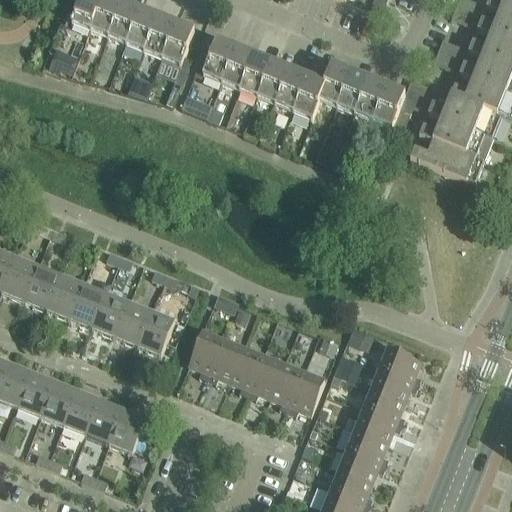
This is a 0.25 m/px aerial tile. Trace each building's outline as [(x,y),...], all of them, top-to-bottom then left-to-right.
[(94,0),(84,0),(84,1),(72,30),(90,37),(104,4),(94,0)] [(390,0),(378,0),(376,5),(386,9),(390,0)] [(511,0),(506,0),(503,9),(490,4),(486,14),(499,19),(500,19),(511,23),(511,0)] [(470,6),(461,2),(456,14),(466,18),(470,6)] [(122,11),(104,4),(90,37),(108,45),(122,11)] [(375,5),(371,15),(381,20),(386,9),(376,5),(375,5)] [(480,10),(470,6),(466,18),(475,22),(480,10)] [(141,19),(122,11),(108,45),(127,52),(141,19)] [(466,18),(456,14),(451,26),(461,30),(466,18)] [(475,22),(466,18),(461,30),(470,34),(475,22)] [(159,26),(141,19),(127,52),(145,60),(159,26)] [(511,23),(500,19),(499,19),(494,31),(481,26),(477,36),(490,41),(491,41),(511,49),(511,23)] [(177,33),(159,26),(145,60),(163,67),(177,33)] [(194,40),(177,33),(163,67),(181,74),(194,40)] [(511,49),(491,41),(490,41),(486,54),(472,48),(468,58),(481,64),(482,63),(511,75),(511,49)] [(452,51),(443,47),(438,59),(448,62),(452,51)] [(217,49),(215,54),(203,83),(222,90),(235,56),(217,49)] [(462,55),(452,51),(448,62),(457,66),(462,55)] [(254,64),(235,56),(222,90),(240,98),(254,64)] [(448,62),(438,59),(433,70),(443,74),(448,62)] [(457,66),(448,62),(443,74),(452,78),(457,66)] [(511,75),(482,63),(481,64),(477,76),(463,71),(459,81),(473,86),(473,85),(511,100),(511,75)] [(272,71),(254,64),(240,98),(259,105),(272,71)] [(290,78),(272,71),(259,105),(277,112),(290,78)] [(330,78),(324,92),(323,96),(319,107),(320,107),(320,108),(337,115),(351,81),(332,73),(330,78)] [(309,86),(290,78),(277,112),(295,120),(309,86)] [(369,88),(351,81),(337,115),(356,122),(369,88)] [(511,100),(473,85),(473,86),(468,98),(455,93),(451,102),(502,123),(502,124),(511,127),(511,100)] [(324,92),(309,86),(295,120),(312,126),(320,108),(320,107),(319,107),(323,96),(324,92)] [(411,87),(405,103),(403,107),(392,136),(391,136),(384,155),(395,159),(413,115),(421,118),(430,94),(411,87)] [(388,96),(369,88),(356,122),(374,129),(388,96)] [(405,103),(388,96),(374,129),(391,136),(392,136),(403,107),(405,103)] [(428,121),(441,126),(442,125),(493,146),(502,124),(502,123),(451,102),(445,116),(432,110),(428,121)] [(442,125),(441,126),(437,138),(423,133),(419,143),(432,148),(484,168),(493,146),(442,125)] [(414,155),(411,162),(410,165),(475,191),(484,168),(432,148),(428,160),(414,155)] [(315,170),(332,176),(337,163),(321,157),(315,170)] [(30,228),(19,223),(16,232),(27,236),(30,228)] [(42,233),(30,228),(27,236),(39,241),(42,233)] [(76,246),(64,241),(61,250),(73,254),(76,246)] [(88,251),(76,246),(73,254),(84,259),(88,251)] [(0,299),(2,300),(16,265),(0,258),(0,299)] [(121,264),(109,260),(106,268),(118,272),(121,264)] [(133,269),(121,264),(118,272),(130,277),(133,269)] [(38,274),(16,265),(2,300),(24,309),(38,274)] [(61,283),(38,274),(24,309),(47,318),(61,283)] [(166,282),(155,278),(152,286),(163,290),(166,282)] [(166,282),(163,290),(194,303),(198,295),(166,282)] [(84,292),(61,283),(47,318),(70,327),(84,292)] [(106,301),(84,292),(70,327),(92,336),(106,301)] [(129,310),(106,301),(92,336),(115,345),(129,310)] [(152,319),(129,310),(115,345),(138,354),(152,319)] [(175,329),(152,319),(138,354),(161,364),(175,329)] [(353,334),(347,349),(359,354),(366,339),(353,334)] [(224,348),(202,340),(189,374),(201,379),(199,384),(200,385),(201,384),(208,387),(224,348)] [(325,347),(320,360),(335,366),(340,353),(325,347)] [(244,356),(224,348),(208,387),(216,390),(215,391),(216,391),(219,386),(230,390),(244,356)] [(264,364),(244,356),(230,390),(242,395),(239,400),(240,401),(241,400),(248,403),(264,364)] [(421,370),(387,356),(379,377),(418,393),(421,386),(416,384),(421,370)] [(341,362),(333,383),(347,388),(355,368),(341,362)] [(264,364),(248,403),(256,406),(256,407),(259,402),(270,406),(284,372),(264,364)] [(0,396),(10,372),(0,368),(0,396)] [(33,381),(10,372),(0,396),(0,408),(19,416),(33,381)] [(284,372),(270,406),(282,411),(279,416),(280,417),(281,416),(288,419),(304,380),(284,372)] [(418,393),(379,377),(371,397),(405,411),(410,398),(416,400),(418,393)] [(304,380),(288,419),(296,422),(296,423),(297,423),(299,418),(311,423),(325,389),(304,380)] [(55,390),(33,381),(19,416),(41,425),(55,390)] [(78,399),(55,390),(41,425),(64,434),(78,399)] [(405,411),(371,397),(363,418),(402,433),(405,426),(400,424),(405,411)] [(101,408),(79,400),(78,399),(64,434),(87,443),(101,408)] [(123,417),(101,408),(87,443),(109,452),(123,417)] [(147,427),(123,417),(109,452),(133,461),(147,427)] [(402,433),(363,418),(355,438),(389,452),(394,438),(400,440),(402,433)] [(389,452),(355,438),(346,458),(386,474),(389,467),(383,465),(389,452)] [(17,453),(6,448),(2,456),(14,461),(17,453)] [(386,474),(346,458),(338,479),(372,492),(378,479),(383,482),(386,474)] [(51,466),(39,462),(36,470),(47,474),(51,466)] [(63,471),(51,466),(47,474),(59,479),(63,471)] [(372,492),(338,479),(330,499),(363,511),(370,511),(373,507),(367,505),(372,492)] [(85,480),(81,488),(93,493),(96,484),(85,480)] [(105,497),(108,489),(96,484),(93,493),(105,497)] [(363,511),(330,499),(325,511),(363,511)]
